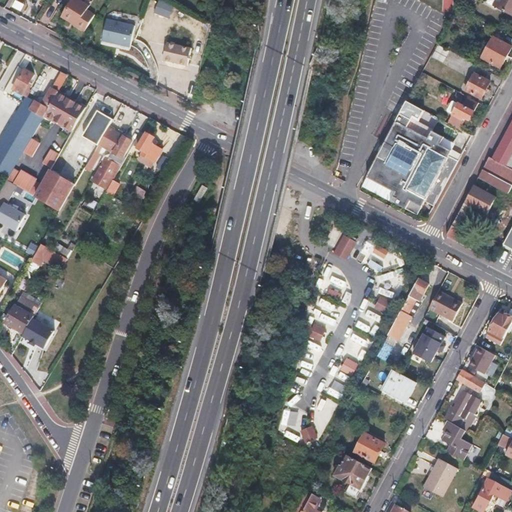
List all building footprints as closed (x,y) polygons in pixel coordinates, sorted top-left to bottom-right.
[(88,0),(71,0),(64,13),(76,20),(87,27),(97,11),(89,6),(91,2),(88,0)] [(511,0),(489,0),(488,3),(511,15),(511,0)] [(136,25),(108,19),(103,41),(117,44),(131,47),(136,25)] [(511,48),(493,38),(482,59),(500,69),(511,48)] [(191,51),(166,46),(163,63),(188,68),(191,51)] [(465,78),(470,81),(465,91),(481,100),(490,82),(481,77),(484,71),(476,67),(476,65),(466,60),(462,67),(469,71),(465,78)] [(19,66),(12,62),(2,80),(8,84),(19,66)] [(20,66),(19,66),(8,84),(10,85),(13,79),(20,66)] [(27,70),(20,66),(13,79),(17,81),(14,87),(13,88),(27,95),(30,89),(28,88),(30,85),(28,83),(34,73),(27,70)] [(27,95),(25,98),(7,129),(0,142),(0,146),(21,159),(22,157),(29,145),(48,112),(61,88),(69,75),(62,72),(58,80),(53,87),(50,86),(40,103),(28,96),(27,95)] [(67,91),(61,88),(48,112),(59,118),(72,94),(67,91)] [(75,96),(72,94),(59,118),(61,119),(75,96)] [(79,98),(75,96),(61,119),(65,121),(79,98)] [(451,103),(447,111),(448,113),(451,115),(446,124),(451,127),(457,130),(464,118),(469,121),(479,104),(467,97),(462,106),(454,102),(451,103)] [(84,101),(79,98),(65,121),(76,128),(89,104),(84,101)] [(406,102),(401,112),(413,118),(418,109),(411,105),(406,102)] [(110,128),(114,119),(107,115),(100,111),(85,137),(99,145),(110,128)] [(448,118),(441,114),(438,120),(445,123),(448,118)] [(511,115),(487,158),(489,159),(446,238),(456,243),(463,231),(461,230),(474,208),(487,216),(497,199),(480,189),(482,184),(507,198),(511,187),(511,115)] [(446,179),(440,176),(449,160),(448,160),(452,152),(395,122),(366,178),(423,208),(426,201),(427,201),(436,185),(441,188),(446,179)] [(117,132),(110,128),(99,145),(86,169),(93,172),(103,155),(101,153),(103,148),(113,153),(115,154),(125,136),(117,132)] [(146,136),(141,133),(133,147),(144,153),(142,156),(144,157),(141,162),(149,166),(152,160),(156,163),(157,163),(164,150),(153,144),(154,141),(156,138),(147,133),(146,136)] [(125,136),(115,154),(122,159),(133,141),(129,139),(125,136)] [(37,150),(29,145),(22,157),(31,162),(37,150)] [(0,146),(0,169),(11,176),(15,170),(21,159),(0,146)] [(122,159),(115,154),(110,162),(118,167),(122,159)] [(51,171),(52,172),(38,196),(62,210),(76,185),(68,181),(60,176),(68,161),(60,156),(57,161),(51,171)] [(57,161),(48,156),(41,167),(50,172),(51,171),(57,161)] [(110,162),(107,160),(94,182),(105,188),(118,167),(110,162)] [(11,176),(10,177),(8,181),(16,186),(21,189),(28,177),(15,170),(11,176)] [(43,185),(28,177),(21,189),(36,197),(43,185)] [(148,180),(142,177),(134,192),(139,195),(148,180)] [(0,213),(5,204),(16,186),(8,181),(0,194),(0,213)] [(120,185),(113,182),(106,195),(112,198),(120,185)] [(206,188),(202,185),(193,201),(198,203),(206,188)] [(27,215),(5,204),(0,213),(0,221),(18,232),(27,215)] [(511,229),(503,246),(511,250),(511,229)] [(339,246),(350,252),(353,247),(356,241),(345,235),(339,246)] [(51,248),(43,243),(34,259),(33,260),(41,265),(45,259),(51,248)] [(379,255),(383,249),(378,245),(374,252),(379,255)] [(335,253),(345,259),(350,252),(339,246),(335,253)] [(55,250),(51,248),(45,259),(63,269),(69,258),(55,250)] [(388,252),(383,249),(379,255),(384,258),(388,252)] [(0,295),(9,280),(0,275),(0,295)] [(425,281),(420,278),(402,310),(410,315),(418,300),(420,301),(430,284),(425,281)] [(381,296),(387,299),(393,288),(387,285),(381,296)] [(387,299),(392,302),(398,291),(393,288),(387,299)] [(330,289),(327,296),(333,299),(336,292),(330,289)] [(451,297),(439,291),(429,309),(453,322),(463,304),(451,297)] [(342,294),(336,292),(333,299),(338,301),(342,294)] [(30,303),(22,298),(8,324),(25,335),(35,318),(25,312),(30,303)] [(45,301),(35,318),(25,335),(21,343),(34,350),(58,309),(45,301)] [(410,315),(402,310),(389,335),(400,342),(414,317),(410,315)] [(505,316),(500,313),(491,330),(505,337),(511,323),(511,315),(507,313),(505,316)] [(320,327),(314,324),(309,336),(315,338),(320,327)] [(326,329),(320,327),(315,338),(320,341),(326,329)] [(429,327),(414,353),(432,362),(447,336),(429,327)] [(492,355),(475,346),(465,365),(482,374),(492,355)] [(341,370),(347,372),(353,361),(347,358),(341,370)] [(347,372),(353,376),(358,364),(353,361),(347,372)] [(418,382),(395,370),(384,390),(407,402),(418,382)] [(462,370),(457,379),(481,392),(486,383),(462,370)] [(372,379),(367,376),(363,384),(368,387),(372,379)] [(454,411),(450,409),(446,419),(449,421),(462,427),(471,411),(475,413),(482,400),(464,391),(454,411)] [(316,412),(330,418),(335,404),(322,398),(316,412)] [(475,413),(471,411),(462,427),(466,429),(468,431),(477,414),(475,413)] [(444,430),(448,432),(444,439),(452,443),(448,451),(464,460),(473,445),(461,439),(466,429),(462,427),(449,421),(444,430)] [(301,431),(304,437),(315,432),(313,427),(301,431)] [(429,430),(425,438),(436,444),(440,436),(429,430)] [(367,431),(357,451),(376,461),(387,442),(367,431)] [(315,432),(304,437),(306,443),(318,438),(315,432)] [(511,437),(503,433),(498,443),(509,448),(506,454),(511,456),(511,437)] [(343,465),(341,464),(336,474),(350,482),(346,490),(357,496),(373,467),(349,454),(343,465)] [(458,468),(439,458),(424,486),(443,496),(458,468)] [(494,482),(498,475),(491,472),(487,479),(494,482)] [(487,479),(472,509),(478,511),(482,511),(491,494),(506,502),(511,491),(494,482),(487,479)] [(315,511),(321,500),(307,492),(296,511),(315,511)]
